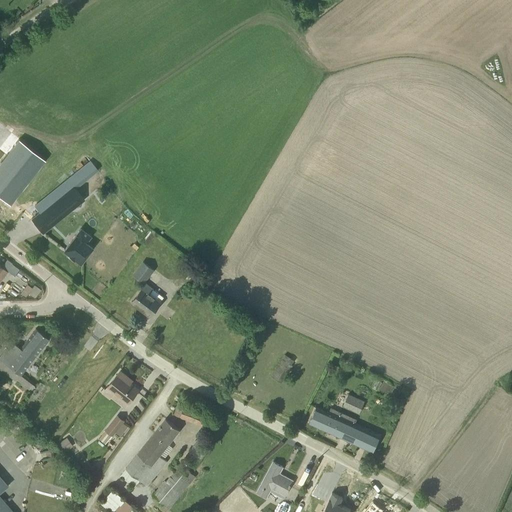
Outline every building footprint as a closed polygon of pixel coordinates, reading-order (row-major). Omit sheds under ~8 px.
[(79,156),(62,169),(67,174),(83,161),(79,156)] [(32,217),(44,231),(84,198),(74,187),(95,169),(87,159),(53,187),(58,193),(52,198),(48,192),(33,204),(39,212),(32,217)] [(0,192),(5,196),(17,175),(12,172),(0,192)] [(80,227),(63,249),(80,262),(92,246),(86,241),(91,235),(80,227)] [(0,267),(0,266),(0,281),(7,272),(11,275),(17,267),(6,259),(0,267)] [(133,274),(144,283),(155,268),(144,260),(133,274)] [(204,274),(194,266),(185,277),(195,285),(204,274)] [(132,301),(150,315),(164,297),(145,283),(132,301)] [(34,298),(40,290),(33,285),(31,287),(26,284),(20,293),(25,296),(27,293),(34,298)] [(21,372),(48,338),(36,328),(20,348),(11,341),(0,354),(0,369),(14,381),(16,379),(29,389),(34,383),(21,372)] [(283,354),(270,374),(281,381),(295,361),(283,354)] [(128,377),(120,370),(101,392),(109,399),(112,395),(125,405),(138,389),(126,379),(128,377)] [(364,401),(348,394),(343,406),(359,413),(364,401)] [(213,417),(178,403),(174,414),(209,427),(213,417)] [(331,408),(329,412),(316,406),(309,422),(372,452),(379,436),(354,424),(356,419),(331,408)] [(124,419),(117,414),(99,437),(106,443),(124,419)] [(166,418),(119,475),(134,487),(140,479),(148,485),(168,461),(164,458),(172,447),(169,444),(180,429),(166,418)] [(67,435),(58,441),(64,450),(73,444),(67,435)] [(209,449),(196,439),(182,459),(195,468),(209,449)] [(273,461),(256,492),(266,497),(271,489),(284,496),(292,480),(278,472),(282,466),(273,461)] [(0,468),(0,511),(22,511),(24,511),(4,488),(11,482),(0,468)] [(151,495),(169,509),(195,476),(186,469),(183,473),(176,468),(165,483),(162,481),(151,495)] [(112,489),(102,501),(114,511),(133,511),(135,510),(112,489)] [(343,497),(332,491),(321,511),(349,511),(350,510),(339,504),(343,497)]
